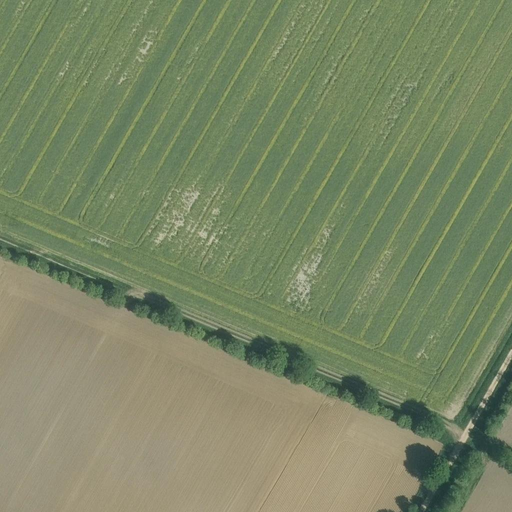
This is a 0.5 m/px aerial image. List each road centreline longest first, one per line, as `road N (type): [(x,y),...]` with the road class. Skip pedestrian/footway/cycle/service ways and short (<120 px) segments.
road 1 (track): [(466,435),(0,236)]
road 2 (track): [(511,356),(421,511)]
